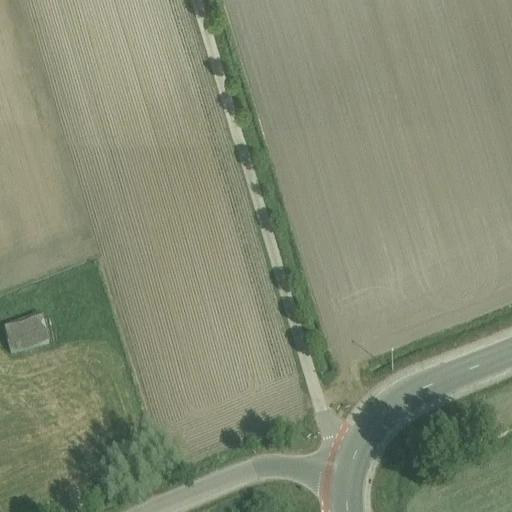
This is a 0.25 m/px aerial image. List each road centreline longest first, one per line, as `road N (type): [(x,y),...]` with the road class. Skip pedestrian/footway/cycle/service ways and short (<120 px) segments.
road 1 (unclassified): [(353,454),(320,415),(196,0)]
road 2 (tertiary): [(511,354),(420,391),(387,412),(353,454)]
road 3 (tertiary): [(344,481),(297,471),(255,474),(162,511)]
